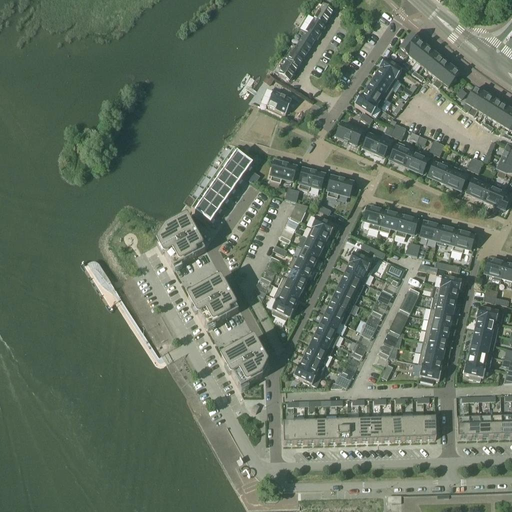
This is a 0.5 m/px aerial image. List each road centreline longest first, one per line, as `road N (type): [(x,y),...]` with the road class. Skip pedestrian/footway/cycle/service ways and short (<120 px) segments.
road 1 (residential): [(275,476),(260,470),(143,263)]
road 2 (residential): [(254,189),(211,251),(276,372)]
road 3 (residential): [(362,197),(276,372)]
road 4 (residential): [(275,476),(292,488),(450,484)]
road 5 (residential): [(450,462),(288,467),(275,476)]
road 6 (residential): [(272,399),(447,392)]
road 7 (residential): [(499,237),(362,197)]
road 8 (residential): [(447,392),(475,262)]
road 9 (residential): [(339,106),(415,0)]
road 10 (residential): [(366,179),(309,163),(339,106)]
